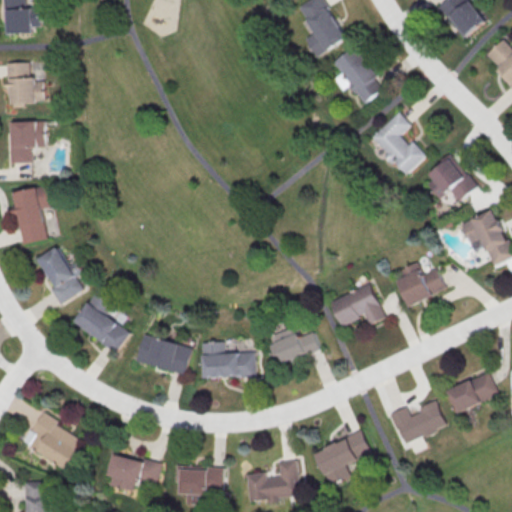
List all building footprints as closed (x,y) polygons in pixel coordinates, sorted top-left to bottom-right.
[(5,0),(7,33),(34,32),(34,26),(42,26),(41,6),(27,7),(26,0),(5,0)] [(316,32),(308,37),(319,55),(348,38),(325,0),(309,0),(301,5),(316,32)] [(446,0),(439,6),(464,37),(486,19),(469,0),(446,0)] [(511,87),(511,44),(505,37),(487,53),(499,66),(495,69),(511,87)] [(385,89),(357,47),(336,60),(344,73),(337,78),(344,89),(352,84),(365,102),(385,89)] [(9,62),(11,107),(27,106),(27,102),(45,101),(44,78),(31,79),(30,61),(9,62)] [(374,136),(389,152),(388,154),(407,174),(428,154),(415,140),(411,144),(401,134),(413,124),(400,111),(374,136)] [(11,162),(33,161),(32,146),(47,146),(46,120),(10,121),(11,162)] [(425,179),(441,198),(451,189),(460,201),(479,186),(453,155),(425,179)] [(49,238),(42,208),(54,205),(49,184),(15,191),(18,204),(16,205),(24,243),(49,238)] [(463,222),(474,249),(485,244),(494,265),(511,257),(511,249),(495,209),(463,222)] [(70,265),(59,246),(40,257),(57,286),(53,288),(61,303),(85,289),(77,275),(83,272),(77,261),(70,265)] [(447,289),(438,267),(424,273),(419,261),(396,271),(410,304),(447,289)] [(332,300),(343,325),(367,314),(371,324),(387,317),(371,283),(332,300)] [(75,322),(118,351),(131,331),(106,314),(113,305),(95,293),(75,322)] [(315,331),(301,336),(296,325),(274,334),(277,342),(271,345),(279,364),(321,347),(315,331)] [(138,361),(187,373),(194,346),(144,334),(138,361)] [(205,376),(257,375),(256,351),(226,352),(226,341),(204,342),(205,376)] [(460,412),(500,393),(489,371),(449,390),(460,412)] [(392,412),(406,443),(448,425),(437,399),(419,407),(421,411),(412,416),(407,406),(392,412)] [(26,445),(73,470),(88,441),(58,425),(61,419),(44,410),(26,445)] [(374,453),(364,430),(317,450),(332,484),(352,476),(347,464),(374,453)] [(163,463),(117,452),(109,484),(134,490),(137,480),(158,485),(163,463)] [(252,500),(270,498),(270,503),(281,502),(281,496),(302,494),(298,459),(280,461),(282,475),(268,477),(268,471),(249,474),(252,500)] [(226,466),(178,466),(178,481),(182,481),(182,493),(189,493),(189,502),(207,502),(207,492),(225,492),(226,466)] [(28,481),(29,511),(64,511),(65,510),(54,510),(52,480),(28,481)]
